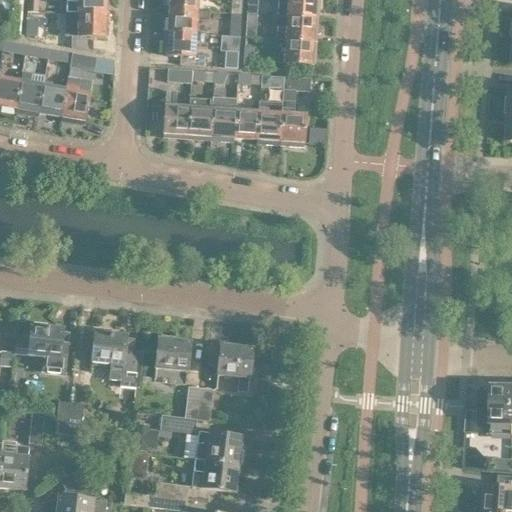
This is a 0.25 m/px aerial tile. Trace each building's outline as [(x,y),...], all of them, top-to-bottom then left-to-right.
[(39,15),(39,0),(26,0),(25,14),(39,15)] [(77,16),(104,17),(104,0),(76,0),(77,3),(63,3),(63,16),(77,16)] [(168,0),(168,11),(195,13),(196,0),(168,0)] [(240,0),(229,0),(229,15),(239,16),(240,0)] [(245,0),(245,16),(255,17),(256,0),(245,0)] [(276,0),(275,18),(285,19),(313,21),(314,12),(317,12),(317,0),(276,0)] [(21,1),(10,1),(9,23),(10,23),(9,39),(18,40),(21,1)] [(166,34),(194,36),(195,22),(207,22),(207,14),(195,13),(168,11),(166,34)] [(229,15),(227,38),(238,39),(239,16),(229,15)] [(104,40),(104,17),(77,16),(76,30),(71,30),(71,38),(69,38),(69,50),(90,53),(91,40),(104,40)] [(245,16),(243,39),(254,40),(255,17),(245,16)] [(316,21),(313,21),(285,19),(284,31),(275,30),(274,42),(284,43),(284,42),(311,44),(312,37),(315,37),(316,21)] [(34,38),(35,24),(24,23),(23,37),(34,38)] [(192,58),(194,36),(166,34),(162,34),(160,57),(164,58),(178,59),(178,67),(202,69),(203,58),(192,58)] [(238,39),(227,38),(226,53),(237,54),(238,39)] [(254,40),(243,39),(241,72),(252,73),(254,40)] [(282,66),(310,68),(310,60),(314,60),(315,44),(311,44),(284,42),(284,43),(283,57),(276,56),(276,65),(282,65),(282,66)] [(24,47),(2,43),(0,53),(0,54),(22,58),(24,47)] [(47,51),(24,47),(22,58),(45,62),(47,51)] [(47,51),(45,62),(68,66),(70,56),(70,55),(47,51)] [(101,61),(70,56),(68,66),(68,65),(81,68),(80,70),(99,73),(101,61)] [(189,86),(189,73),(166,71),(165,84),(189,86)] [(190,73),(189,73),(189,86),(189,83),(202,84),(203,73),(190,73)] [(212,85),(225,86),(226,75),(212,74),(212,85)] [(258,87),(259,78),(249,77),(236,76),(235,87),(249,87),(258,87)] [(259,78),(258,87),(258,88),(272,89),(272,78),(259,77),(259,78)] [(293,94),(308,94),(309,81),(282,79),(281,93),(293,94)] [(0,109),(13,112),(18,83),(0,80),(0,109)] [(65,80),(63,91),(58,120),(83,124),(88,96),(87,95),(88,92),(76,89),(77,82),(65,80)] [(41,87),(18,83),(13,112),(21,113),(20,117),(35,120),(36,116),(41,87)] [(42,83),(41,87),(36,116),(58,120),(63,91),(49,89),(50,85),(42,83)] [(301,147),(303,118),(292,117),(293,105),(293,94),(281,93),(280,106),(278,145),(277,149),(301,150),(301,147)] [(161,140),(185,142),(187,110),(173,109),(174,95),(164,94),(163,109),(162,138),(161,137),(161,140)] [(209,141),(232,142),(234,113),(220,113),(221,97),(210,97),(209,112),(211,112),(209,141)] [(187,110),(185,142),(209,144),(209,141),(211,112),(209,112),(198,111),(199,102),(187,102),(187,110)] [(257,115),(255,144),(278,145),(280,106),(257,105),(257,115)] [(255,144),(257,115),(241,114),(242,110),(234,109),(234,113),(232,142),(255,144)] [(29,328),(28,338),(14,337),(12,356),(42,359),(41,372),(62,374),(64,357),(59,356),(61,331),(29,328)] [(120,383),(131,384),(133,365),(123,364),(125,337),(94,334),(91,364),(108,366),(106,383),(120,384),(120,383)] [(152,385),(184,388),(189,344),(157,341),(154,370),(152,385)] [(217,376),(248,380),(251,351),(220,347),(217,376)] [(0,353),(0,366),(8,368),(9,354),(0,353)] [(195,423),(199,391),(186,389),(182,421),(194,422),(194,423),(195,423)] [(488,389),(487,437),(509,437),(511,390),(488,389)] [(211,392),(199,391),(195,423),(207,424),(211,392)] [(66,437),(70,405),(57,403),(53,435),(66,437)] [(81,406),(70,405),(66,437),(78,438),(81,406)] [(39,447),(42,415),(29,414),(26,446),(39,447)] [(161,419),(160,433),(184,436),(192,437),(194,422),(182,421),(161,419)] [(145,426),(135,425),(132,451),(142,452),(145,426)] [(194,461),(238,467),(241,439),(198,433),(194,461)] [(0,490),(21,493),(26,449),(26,446),(14,445),(13,459),(0,457),(0,490)] [(493,470),(507,471),(508,460),(494,460),(493,470)] [(201,491),(201,490),(235,494),(238,467),(194,461),(191,490),(201,491)] [(89,500),(92,477),(87,467),(58,482),(63,492),(62,497),(56,497),(54,511),(103,511),(104,505),(93,503),(93,502),(91,502),(92,500),(89,500)] [(478,499),(476,511),(511,511),(511,479),(495,478),(494,490),(482,489),(481,499),(478,499)] [(155,485),(153,498),(185,502),(187,489),(155,485)] [(145,510),(147,498),(123,495),(121,507),(145,510)] [(183,511),(185,502),(153,498),(151,510),(163,511),(183,511)]
